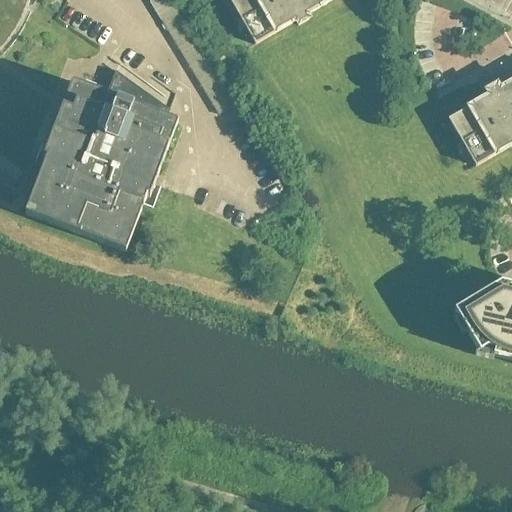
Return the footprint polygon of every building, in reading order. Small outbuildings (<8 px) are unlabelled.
[(0,0),(0,48),(1,48),(5,43),(9,38),(11,36),(14,31),(17,25),(19,23),(21,17),(24,11),(26,5),(32,6),(35,0),(0,0)] [(169,0),(154,0),(149,3),(160,20),(176,11),(169,0)] [(333,0),(228,0),(255,45),(295,22),(298,26),(308,20),(306,16),(333,0)] [(158,175),(177,125),(178,122),(167,118),(170,111),(115,72),(106,95),(71,82),(43,158),(46,160),(25,216),(125,253),(144,205),(146,197),(149,198),(154,184),(158,175)] [(511,73),(505,76),(506,80),(486,92),(489,96),(448,120),(475,167),(511,150),(511,73)] [(511,286),(500,284),(496,287),(454,312),(479,354),(511,362),(511,286)]
